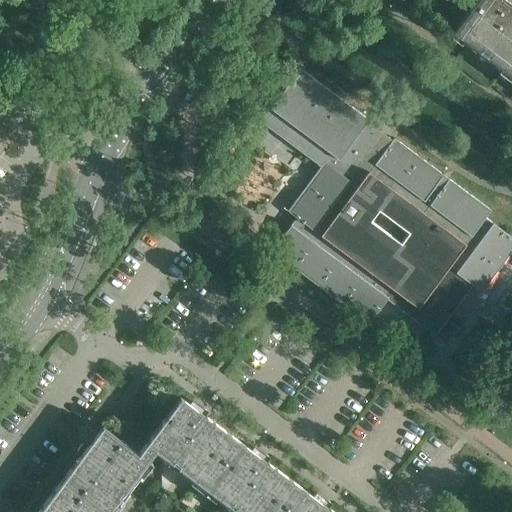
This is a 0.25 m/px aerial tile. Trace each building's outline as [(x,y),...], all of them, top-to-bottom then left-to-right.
[(477,0),(453,32),(479,51),(481,48),(488,54),(486,56),(511,75),(511,4),(506,0),(477,0)] [(491,210),(417,155),(411,151),(395,138),(393,141),(367,122),(369,119),(300,68),(273,104),(260,121),(321,166),(287,211),(296,217),(291,225),(274,248),(271,251),(368,323),(393,290),(442,326),(467,292),(473,285),(482,292),(511,251),(511,237),(485,218),(491,210)] [(206,488),(240,442),(180,397),(146,443),(156,451),(156,450),(171,462),(173,459),(181,465),(179,467),(206,488)] [(101,511),(109,511),(149,459),(156,451),(146,443),(139,453),(103,426),(61,482),(101,511)] [(284,511),(302,488),(266,461),(240,442),(206,488),(233,508),(235,505),(243,511),(242,511),(284,511)] [(101,511),(61,482),(38,511),(101,511)] [(333,511),(302,488),(284,511),(333,511)]
